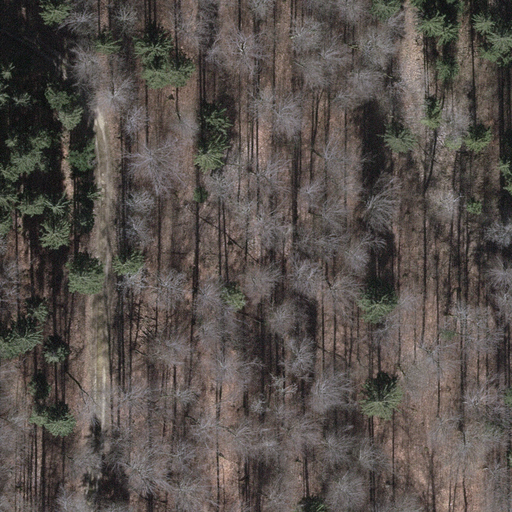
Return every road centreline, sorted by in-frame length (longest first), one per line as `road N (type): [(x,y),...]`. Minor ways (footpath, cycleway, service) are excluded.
road 1 (track): [(0,23),(80,74),(109,149),(99,432),(88,511)]
road 2 (track): [(511,344),(418,134),(401,0)]
road 3 (track): [(52,511),(30,419),(0,362)]
